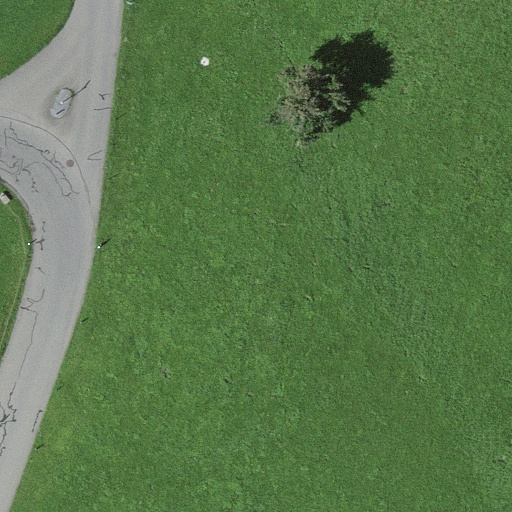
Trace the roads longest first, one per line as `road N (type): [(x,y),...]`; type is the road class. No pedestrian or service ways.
road 1 (tertiary): [(0,458),(71,266),(60,198),(35,160)]
road 2 (residential): [(35,160),(111,0)]
